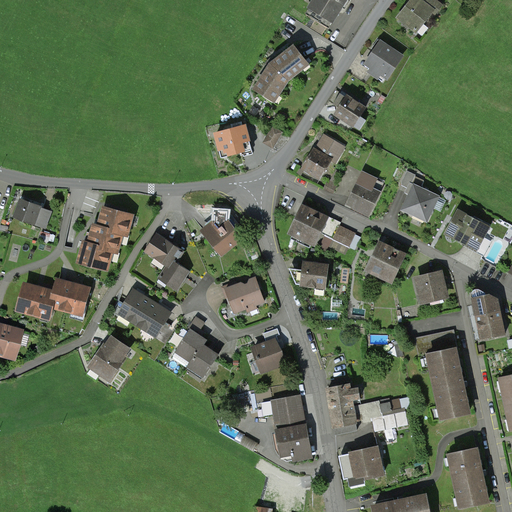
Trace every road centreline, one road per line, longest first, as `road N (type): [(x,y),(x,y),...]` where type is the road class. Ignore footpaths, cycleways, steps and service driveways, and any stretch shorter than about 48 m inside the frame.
road 1 (residential): [(338,511),(314,374),(254,181)]
road 2 (residential): [(0,377),(79,345),(163,212),(167,189)]
road 3 (residential): [(506,511),(459,289),(465,272)]
road 4 (residential): [(268,174),(465,272)]
road 5 (residential): [(268,174),(387,0)]
road 6 (residential): [(0,174),(167,189)]
